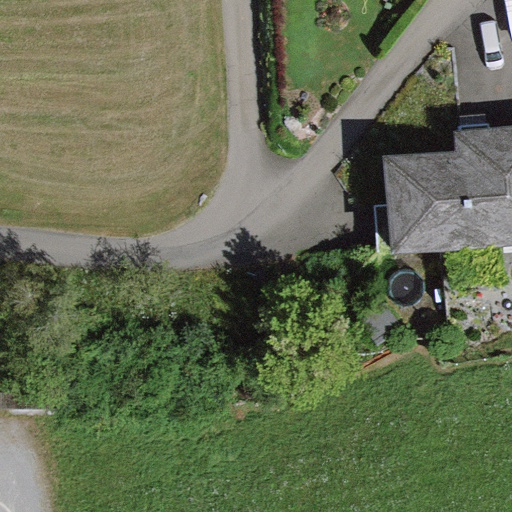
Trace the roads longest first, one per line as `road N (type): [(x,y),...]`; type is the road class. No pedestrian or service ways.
road 1 (residential): [(242,214),(322,161),(458,0)]
road 2 (residential): [(0,243),(170,248),(242,214)]
road 3 (residential): [(242,214),(239,0)]
